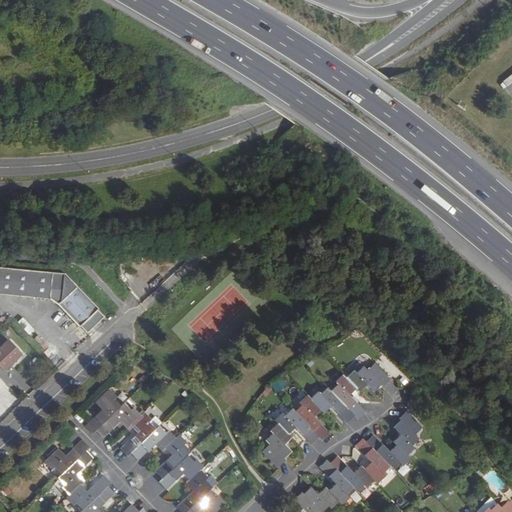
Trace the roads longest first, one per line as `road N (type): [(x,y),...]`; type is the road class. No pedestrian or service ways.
road 1 (secondary): [(0,167),(105,159),(252,118),(320,90),(447,0)]
road 2 (trunk): [(148,0),(287,85),(511,256)]
road 3 (trunk): [(511,211),(374,99),(217,0)]
road 4 (unclassified): [(254,511),(403,391)]
road 5 (residential): [(0,440),(131,314)]
road 6 (residential): [(79,428),(165,511)]
